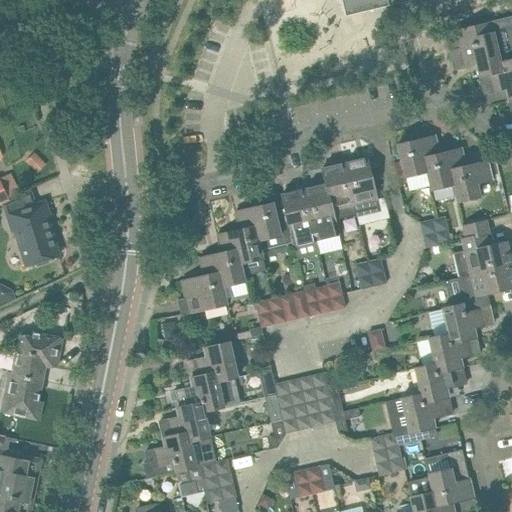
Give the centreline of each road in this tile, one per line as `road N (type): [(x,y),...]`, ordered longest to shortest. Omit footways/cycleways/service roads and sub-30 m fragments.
road 1 (residential): [(427,106),(266,143),(244,172),(125,202)]
road 2 (tertiary): [(77,511),(126,260),(125,202)]
road 3 (tertiary): [(125,202),(119,89),(135,0)]
road 4 (residential): [(427,106),(415,27),(511,3)]
road 5 (residential): [(497,511),(483,445),(511,372)]
